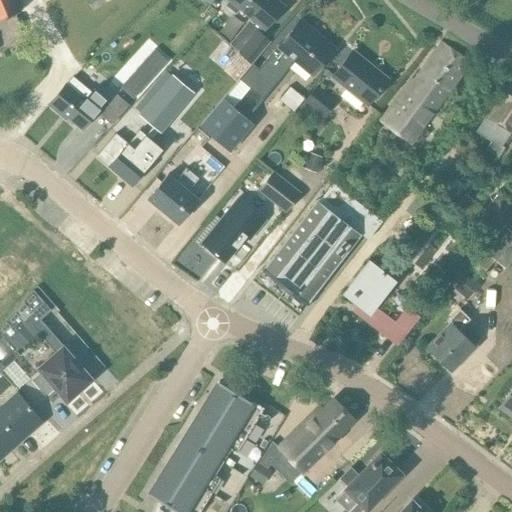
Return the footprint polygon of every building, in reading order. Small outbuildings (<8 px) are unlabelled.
[(0,0),(0,19),(20,11),(15,0),(0,0)] [(106,0),(103,0),(90,14),(103,27),(118,13),(106,0)] [(236,15),(241,10),(264,29),(283,6),(276,0),(228,0),(230,1),(226,7),(236,15)] [(258,68),(252,63),(238,79),(263,99),(295,60),(312,75),(332,50),(309,30),(310,28),(300,20),(279,46),(278,45),(258,68)] [(239,52),(252,63),(270,42),(257,31),(239,52)] [(413,80),(402,96),(383,124),(399,136),(456,52),(441,42),(415,81),(413,80)] [(367,105),(375,95),(387,80),(352,51),(333,75),(326,70),(323,75),(329,80),(332,76),(367,105)] [(456,52),(399,136),(414,146),(471,62),(456,52)] [(116,133),(97,155),(109,165),(109,166),(132,185),(147,167),(162,149),(151,140),(158,131),(160,133),(194,93),(172,75),(171,76),(141,113),(139,115),(153,127),(146,135),(139,130),(128,144),(116,133)] [(511,82),(510,81),(499,97),(478,130),(479,131),(478,133),(487,139),(488,137),(491,139),(486,148),(498,156),(504,146),(502,144),(510,131),(511,132),(511,82)] [(66,85),(62,90),(49,105),(62,116),(64,113),(81,128),(96,111),(97,112),(107,100),(99,93),(96,97),(84,87),(78,95),(66,85)] [(278,99),(293,111),(303,97),(288,86),(278,99)] [(308,96),(328,111),(335,103),(314,87),(308,96)] [(100,114),(112,124),(128,104),(117,95),(100,114)] [(324,117),(328,111),(308,96),(304,101),(324,117)] [(230,151),(251,125),(221,100),(199,125),(230,151)] [(184,121),(172,135),(182,144),(194,130),(184,121)] [(362,154),(371,142),(367,139),(371,134),(364,128),(351,146),(362,154)] [(316,173),(322,157),(310,153),(305,168),(316,173)] [(167,175),(161,183),(148,198),(178,223),(198,200),(187,191),(198,178),(186,168),(175,181),(167,175)] [(273,171),(258,191),(272,202),(285,212),(301,192),(273,171)] [(307,298),(310,300),(323,282),(321,280),(358,234),(367,242),(383,222),(333,183),(271,263),(269,261),(267,263),(269,265),(262,274),(282,289),(288,283),(306,297),(305,299),(306,299),(307,298)] [(467,219),(480,204),(466,193),(453,208),(467,219)] [(494,238),(511,216),(511,203),(500,194),(498,193),(474,222),(494,238)] [(215,235),(206,246),(225,261),(237,246),(246,236),(251,240),(267,220),(239,197),(234,205),(224,217),(211,232),(215,235)] [(0,246),(20,226),(0,206),(0,246)] [(438,206),(428,218),(438,226),(447,214),(438,206)] [(511,233),(507,229),(486,253),(473,268),(482,276),(496,261),(504,268),(511,258),(511,233)] [(369,260),(356,277),(343,293),(358,304),(353,310),(397,344),(418,317),(407,308),(396,322),(376,307),(396,281),(369,260)] [(468,301),(480,286),(467,274),(454,290),(468,301)] [(0,327),(0,372),(20,355),(17,351),(38,332),(56,352),(37,368),(41,372),(32,380),(45,395),(54,388),(59,392),(67,400),(101,368),(102,367),(103,366),(102,365),(99,362),(97,360),(94,357),(90,352),(88,350),(76,336),(59,315),(57,313),(55,310),(51,306),(48,302),(40,294),(34,289),(33,290),(31,293),(28,296),(0,327)] [(459,308),(452,316),(447,321),(451,324),(428,348),(451,370),(474,346),(459,331),(470,319),(459,308)] [(1,377),(0,377),(0,395),(10,387),(1,377)] [(263,408),(218,381),(218,382),(148,495),(163,503),(158,511),(199,511),(211,493),(220,478),(215,475),(230,449),(235,453),(263,408)] [(511,389),(511,391),(499,407),(511,416),(511,389)] [(0,408),(0,419),(20,442),(42,422),(17,393),(0,408)] [(302,472),(341,433),(355,420),(334,398),(318,413),(315,410),(277,447),(278,448),(267,459),(285,478),(296,466),(302,472)] [(0,459),(20,442),(0,419),(0,459)] [(347,489),(335,500),(347,511),(362,511),(366,508),(367,508),(383,491),(400,474),(394,468),(397,465),(385,453),(382,456),(380,454),(359,476),(350,468),(340,478),(348,487),(347,489)] [(258,462),(249,477),(263,486),(272,471),(267,468),(259,463),(258,462)] [(221,486),(239,492),(245,474),(228,467),(221,486)] [(411,501),(399,511),(425,511),(425,510),(419,503),(413,503),(411,501)]
